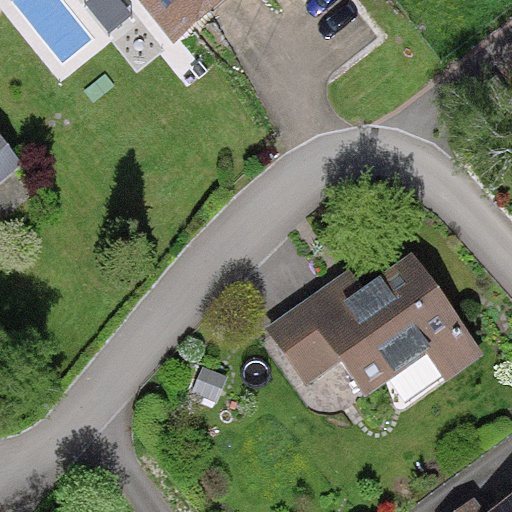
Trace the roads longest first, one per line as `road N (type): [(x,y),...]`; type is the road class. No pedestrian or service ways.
road 1 (residential): [(511,260),(426,167),(400,154),(347,153),(308,166),(272,196),(87,411)]
road 2 (residential): [(87,411),(161,511)]
